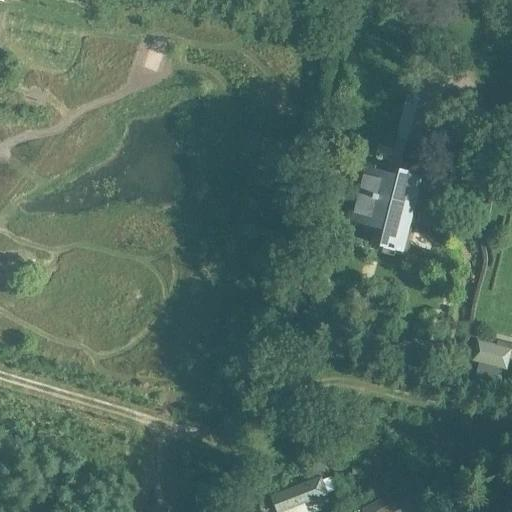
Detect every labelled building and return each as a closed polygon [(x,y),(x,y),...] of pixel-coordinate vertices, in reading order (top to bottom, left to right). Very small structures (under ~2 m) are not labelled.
[(425,174),(403,168),(400,175),(365,165),(351,217),(374,224),(375,218),(388,221),(383,237),(394,240),(392,248),(404,251),(425,174)] [(3,258),(0,258),(0,283),(2,287),(14,281),(3,258)] [(511,358),(511,350),(478,341),(472,362),(479,364),(478,366),(480,366),(475,385),(491,390),(497,369),(508,372),(511,358)] [(305,509),(314,505),(312,500),(327,494),(321,479),(283,494),(289,509),(303,504),(305,509)] [(365,511),(400,511),(399,509),(407,505),(399,491),(364,511),(365,511)] [(331,511),(331,499),(315,500),(315,511),(331,511)]
